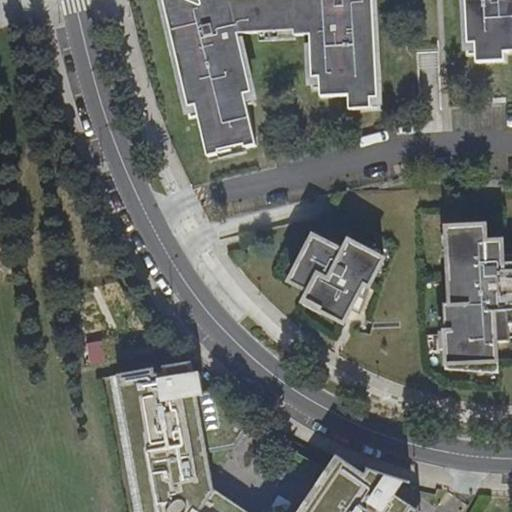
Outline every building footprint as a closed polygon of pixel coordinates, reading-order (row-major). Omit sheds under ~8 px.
[(349,109),(379,107),(373,0),(158,0),(187,105),(192,103),(196,115),(206,155),(218,152),(219,157),(246,151),(245,147),(256,144),(247,104),(254,103),(238,33),(293,31),(293,36),(309,35),(312,89),(320,88),(320,96),(348,94),(349,109)] [(511,0),(465,0),(468,54),(475,54),(476,62),(505,61),(505,52),(511,51),(511,0)] [(511,253),(502,254),(501,240),(485,241),(485,225),(446,227),(450,303),(444,303),(445,331),(439,332),(440,348),(446,348),(447,367),(497,371),(495,341),(509,340),(509,336),(511,334),(511,253)] [(343,251),(313,236),(290,281),(309,291),(305,299),(322,307),(320,310),(343,322),(350,309),(352,306),(364,283),(369,286),(383,258),(349,241),(343,251)] [(364,283),(352,306),(350,309),(358,313),(369,286),(364,283)] [(247,511),(213,489),(206,452),(233,447),(249,422),(209,390),(195,392),(190,361),(161,366),(163,372),(154,373),(153,368),(116,374),(140,511),(247,511)] [(394,495),(403,480),(401,479),(368,468),(364,474),(339,457),(300,511),(419,511),(420,511),(394,495)]
